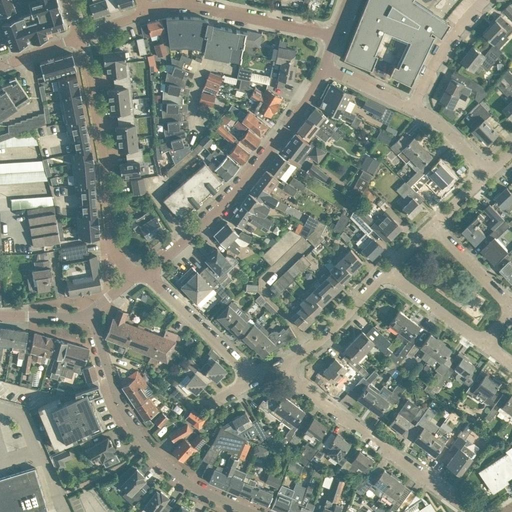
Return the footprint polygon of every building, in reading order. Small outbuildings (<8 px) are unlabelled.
[(0,0),(0,17),(1,21),(1,22),(11,48),(16,46),(17,46),(24,43),(36,38),(37,40),(45,38),(44,38),(47,37),(46,31),(64,26),(63,20),(61,12),(60,12),(59,5),(57,0),(0,0)] [(92,0),(93,3),(90,4),(94,17),(106,12),(109,12),(106,4),(112,2),(110,0),(101,0),(92,0)] [(110,0),(112,2),(117,0),(119,8),(122,7),(134,3),(133,0),(110,0)] [(366,0),(343,58),(371,69),(377,54),(369,51),(370,48),(376,50),(384,31),(409,41),(397,66),(394,64),(389,74),(411,85),(434,35),(430,33),(431,31),(441,37),(450,23),(415,0),(366,0)] [(511,31),(511,25),(508,21),(501,14),(483,32),(490,38),(489,39),(494,44),(494,43),(500,48),(509,38),(507,36),(511,31)] [(207,21),(208,19),(204,18),(197,17),(192,17),(188,17),(183,17),(183,19),(179,19),(178,17),(174,17),(170,17),(166,18),(169,47),(170,46),(170,45),(181,45),(181,46),(182,46),(182,44),(192,45),(192,46),(193,46),(193,45),(204,47),(203,52),(204,53),(204,52),(209,53),(215,54),(215,55),(216,55),(216,54),(223,56),(224,54),(228,55),(227,58),(228,58),(228,57),(236,58),(236,56),(240,57),(240,61),(242,54),(246,32),(236,30),(236,32),(231,31),(231,29),(221,27),(215,26),(212,25),(213,22),(207,21)] [(147,22),(149,32),(150,35),(159,33),(162,40),(166,39),(164,31),(165,31),(161,18),(147,22)] [(259,47),(260,43),(262,34),(247,30),(246,32),(242,54),(251,56),(253,46),(259,47)] [(140,54),(146,53),(143,37),(136,39),(140,54)] [(281,62),(296,65),(296,62),(293,61),(295,50),(285,48),(286,42),(279,40),(275,60),(273,60),(281,62)] [(154,45),(158,56),(167,53),(164,42),(154,45)] [(124,50),(123,50),(121,45),(114,47),(114,51),(103,52),(104,65),(105,64),(125,62),(124,50)] [(487,71),(500,55),(491,48),(485,55),(473,46),(462,60),(474,70),(479,64),(487,71)] [(76,68),(74,61),(72,53),(61,56),(65,71),(65,72),(76,68)] [(192,58),(183,55),(181,54),(179,60),(184,62),(190,64),(192,58)] [(150,66),(156,65),(154,55),(147,56),(150,66)] [(65,72),(65,71),(61,56),(50,59),(55,74),(55,75),(65,72)] [(184,62),(179,60),(171,57),(172,64),(174,65),(182,67),(184,62)] [(55,75),(55,74),(50,59),(39,62),(44,78),(55,75)] [(292,81),(296,65),(281,62),(273,60),(270,76),(252,72),(252,70),(239,67),(237,78),(241,79),(247,81),(250,81),(250,80),(270,85),(283,87),(285,80),(292,81)] [(116,82),(130,80),(128,61),(125,62),(105,64),(106,76),(116,75),(116,82)] [(182,67),(174,65),(165,65),(164,71),(167,71),(165,83),(180,86),(184,87),(186,78),(182,77),(185,69),(182,67)] [(511,84),(511,72),(509,70),(503,75),(504,76),(511,84)] [(207,78),(219,82),(222,77),(210,72),(207,78)] [(79,86),(78,86),(76,75),(55,79),(58,90),(79,86)] [(511,84),(504,76),(497,84),(511,100),(511,101),(504,110),(510,116),(510,115),(511,117),(511,84)] [(30,99),(28,96),(15,77),(9,79),(10,82),(0,86),(0,118),(17,107),(30,99)] [(215,94),(219,82),(207,78),(203,89),(215,94)] [(481,84),(480,83),(471,79),(468,85),(467,85),(453,78),(441,101),(454,108),(460,96),(466,99),(472,88),(478,91),(481,84)] [(250,81),(247,81),(241,79),(238,89),(252,93),(277,107),(279,103),(278,103),(281,97),(266,88),(264,93),(255,87),(254,89),(249,86),(250,81)] [(109,101),(132,99),(130,80),(116,82),(117,88),(108,89),(109,101)] [(180,86),(165,83),(161,82),(161,90),(163,90),(162,102),(166,103),(178,103),(182,103),(183,95),(178,94),(180,86)] [(346,99),(349,100),(352,94),(331,83),(322,99),(342,109),(346,99)] [(60,101),(81,97),(79,86),(58,90),(60,101)] [(274,112),(277,107),(252,93),(238,89),(245,91),(243,95),(257,103),(255,108),(270,117),(273,111),(274,112)] [(215,96),(211,95),(202,92),(199,102),(212,106),(215,96)] [(80,97),(81,97),(60,101),(62,111),(82,107),(80,97)] [(385,107),(367,98),(362,107),(373,113),(371,117),(378,120),(385,107)] [(120,119),(134,118),(132,99),(109,101),(110,114),(120,113),(120,119)] [(355,115),(342,109),(322,99),(318,107),(334,115),(334,114),(350,123),(355,115)] [(177,111),(178,103),(166,103),(166,110),(161,110),(163,122),(167,122),(178,120),(183,120),(182,111),(177,111)] [(472,113),(471,114),(472,115),(473,114),(482,123),(474,130),(478,135),(477,136),(486,145),(488,142),(498,132),(496,129),(495,128),(484,117),(489,112),(482,104),(472,113)] [(70,121),(85,118),(82,107),(62,111),(64,122),(70,121)] [(327,117),(323,114),(315,108),(307,118),(330,136),(335,130),(324,120),(327,117)] [(267,125),(259,119),(254,115),(252,118),(241,109),(236,115),(260,134),(267,125)] [(226,123),(231,116),(226,112),(221,119),(226,123)] [(73,132),(87,130),(85,118),(70,121),(73,132)] [(117,138),(136,136),(134,118),(120,119),(121,125),(116,126),(117,138)] [(326,142),(330,136),(307,118),(297,130),(308,139),(314,132),(326,142)] [(166,142),(182,137),(186,136),(184,128),(179,128),(178,120),(167,122),(168,129),(163,130),(166,142)] [(246,126),(239,120),(235,124),(242,131),(246,126)] [(51,124),(52,133),(62,132),(62,123),(51,124)] [(15,124),(8,125),(8,130),(8,132),(9,138),(12,137),(15,135),(16,135),(15,124)] [(250,153),(238,143),(239,141),(220,124),(215,129),(235,146),(228,153),(241,164),(250,153)] [(74,141),(89,138),(87,130),(73,132),(74,141)] [(260,140),(253,133),(248,130),(240,140),(253,149),(260,140)] [(381,130),(376,138),(388,145),(392,136),(381,130)] [(0,140),(5,139),(9,138),(8,132),(0,134),(0,140)] [(326,152),(315,143),(312,141),(309,144),(295,133),(282,149),(299,163),(306,154),(318,163),(326,152)] [(29,134),(30,144),(38,144),(35,134),(29,134)] [(206,148),(213,140),(207,134),(199,142),(206,148)] [(411,158),(422,147),(414,138),(414,137),(409,142),(402,135),(391,146),(406,162),(411,158)] [(142,147),(137,148),(136,136),(117,138),(117,140),(115,140),(116,146),(118,146),(118,150),(127,150),(128,156),(143,154),(142,147)] [(369,150),(374,140),(369,136),(363,146),(369,150)] [(175,164),(191,150),(188,144),(184,145),(182,137),(166,142),(160,143),(160,149),(156,150),(157,156),(161,156),(160,153),(168,149),(175,164)] [(77,152),(91,149),(89,138),(74,141),(77,152)] [(414,182),(415,181),(423,173),(430,166),(425,161),(432,155),(431,155),(430,155),(422,147),(411,158),(420,167),(419,169),(410,178),(414,182)] [(72,164),(94,160),(91,149),(77,152),(70,153),(72,164)] [(191,150),(175,164),(165,172),(169,177),(197,153),(193,149),(191,150)] [(227,155),(227,156),(220,150),(218,152),(214,149),(211,153),(210,152),(233,173),(239,166),(227,155)] [(226,181),(233,173),(210,152),(206,157),(217,166),(214,170),(226,181)] [(138,162),(143,162),(143,154),(128,156),(129,162),(120,163),(121,176),(140,174),(138,162)] [(290,163),(286,160),(278,154),(267,169),(280,178),(280,177),(285,181),(296,166),(290,163)] [(372,158),(366,169),(373,173),(379,162),(372,158)] [(36,171),(41,170),(45,170),(42,160),(36,161),(36,171)] [(93,161),(94,161),(94,160),(72,164),(73,174),(94,172),(93,161)] [(196,170),(215,191),(217,189),(215,187),(221,181),(205,163),(196,170)] [(328,176),(313,163),(306,171),(323,181),(328,176)] [(436,181),(430,187),(435,192),(452,176),(440,164),(430,174),(436,181)] [(212,193),(215,191),(196,170),(188,178),(204,196),(210,191),(212,193)] [(278,180),(274,177),(266,170),(256,183),(269,193),(274,187),(275,184),(278,180)] [(80,184),(95,183),(94,172),(73,174),(74,185),(80,184)] [(132,186),(144,184),(143,178),(131,180),(132,186)] [(180,185),(198,206),(200,204),(198,201),(204,196),(188,178),(180,185)] [(300,190),(304,185),(292,178),(289,184),(300,190)] [(283,189),(293,195),(297,189),(287,183),(287,182),(283,179),(281,182),(285,185),(283,189)] [(423,199),(410,186),(404,181),(396,189),(408,202),(402,208),(411,217),(422,206),(419,204),(423,199)] [(423,199),(425,201),(430,196),(415,181),(414,182),(410,186),(423,199)] [(81,196),(96,195),(95,183),(80,184),(81,196)] [(272,195),(269,193),(256,183),(250,192),(265,204),(266,201),(274,206),(275,203),(286,209),(289,204),(278,198),(277,200),(271,196),(272,195)] [(144,184),(132,186),(134,195),(146,192),(144,184)] [(196,208),(198,206),(180,185),(171,192),(188,210),(194,205),(196,208)] [(354,187),(349,196),(359,202),(365,192),(354,187)] [(511,192),(507,187),(501,193),(500,192),(494,198),(497,201),(496,201),(503,208),(504,207),(509,211),(511,208),(511,192)] [(182,216),(188,210),(171,192),(163,199),(175,213),(181,220),(184,218),(182,216)] [(270,208),(257,199),(249,193),(241,204),(269,225),(272,221),(264,217),(270,208)] [(82,205),(96,203),(96,195),(81,196),(82,205)] [(384,210),(388,206),(384,202),(380,206),(384,210)] [(98,215),(97,215),(96,203),(82,205),(83,216),(98,215)] [(504,219),(505,219),(489,203),(483,209),(493,219),(488,224),(494,230),(504,219)] [(269,225),(241,204),(230,219),(242,228),(248,220),(255,225),(265,232),(268,229),(269,225)] [(60,242),(55,215),(54,206),(47,207),(41,208),(35,209),(30,210),(27,210),(33,246),(60,242)] [(355,211),(362,218),(367,213),(359,206),(355,211)] [(163,229),(158,220),(155,217),(154,217),(150,209),(147,211),(147,212),(139,217),(130,222),(135,230),(140,227),(148,238),(163,229)] [(355,211),(349,216),(360,227),(360,226),(364,230),(361,233),(363,235),(356,242),(363,249),(361,251),(368,258),(370,256),(371,258),(382,247),(369,234),(373,230),(370,227),(366,223),(362,219),(362,218),(355,211)] [(401,227),(385,211),(370,227),(373,230),(386,243),(387,242),(386,241),(390,237),(391,238),(401,227)] [(478,228),(487,220),(481,213),(464,229),(466,231),(464,232),(469,237),(470,236),(476,242),(484,234),(478,228)] [(329,226),(334,228),(341,232),(349,217),(342,214),(336,224),(331,222),(329,226)] [(77,228),(99,226),(98,215),(83,216),(76,217),(77,228)] [(309,216),(304,224),(314,229),(315,228),(318,223),(319,221),(309,216)] [(495,262),(504,253),(508,249),(497,238),(510,225),(504,219),(494,230),(488,236),(491,240),(482,249),(484,251),(483,252),(488,257),(489,256),(495,262)] [(320,235),(321,233),(326,225),(319,221),(318,223),(315,228),(314,229),(306,237),(311,242),(319,234),(320,235)] [(252,236),(250,235),(241,231),(238,234),(227,222),(213,235),(227,249),(229,248),(231,251),(238,254),(239,251),(235,248),(239,244),(240,245),(242,245),(245,245),(247,244),(248,243),(252,236)] [(306,237),(314,229),(304,224),(299,234),(302,235),(306,237)] [(98,226),(99,226),(77,228),(78,239),(99,237),(98,226)] [(299,234),(293,230),(290,229),(285,234),(294,243),(300,237),(302,235),(299,234)] [(343,231),(340,235),(346,242),(350,238),(343,231)] [(290,248),(294,243),(285,234),(280,238),(290,248)] [(324,239),(320,235),(319,234),(311,242),(315,247),(324,239)] [(285,252),(290,248),(280,238),(276,242),(285,252)] [(281,256),(285,252),(276,242),(271,247),(281,256)] [(100,277),(97,256),(89,257),(86,243),(61,248),(62,279),(65,296),(69,295),(70,296),(101,290),(99,277),(100,277)] [(276,261),(281,256),(271,247),(267,251),(276,261)] [(226,254),(224,256),(217,249),(206,259),(217,271),(213,276),(223,286),(228,282),(232,278),(228,274),(227,272),(232,267),(238,261),(234,257),(226,254)] [(362,261),(355,254),(351,249),(346,254),(343,251),(336,258),(351,273),(353,275),(358,270),(356,268),(362,261)] [(510,260),(501,268),(503,270),(501,272),(506,277),(508,275),(511,280),(511,249),(506,256),(510,260)] [(271,265),(276,261),(267,251),(262,255),(271,265)] [(47,252),(37,254),(35,261),(34,261),(36,270),(32,270),(33,277),(28,278),(30,292),(50,289),(50,284),(55,283),(53,274),(52,274),(51,267),(50,267),(49,259),(48,259),(47,252)] [(312,263),(305,256),(303,254),(298,259),(307,268),(312,263)] [(346,277),(351,273),(336,258),(332,262),(335,264),(330,269),(333,272),(344,284),(349,279),(346,277)] [(293,264),(300,271),(302,273),(307,268),(298,259),(293,264)] [(223,286),(213,276),(205,267),(199,273),(197,271),(192,267),(179,279),(183,284),(181,286),(200,306),(208,298),(204,294),(214,285),(224,296),(221,300),(225,305),(233,297),(223,286)] [(337,290),(344,284),(333,272),(327,277),(325,274),(318,280),(333,295),(332,295),(335,298),(340,293),(337,290)] [(286,288),(290,283),(282,274),(277,279),(286,288)] [(272,284),(281,292),(286,288),(277,279),(272,284)] [(322,305),(332,295),(333,295),(318,280),(308,290),(322,305)] [(317,310),(322,305),(308,290),(302,296),(304,298),(300,303),(303,306),(302,306),(314,318),(319,313),(317,310)] [(240,315),(235,310),(238,308),(231,301),(214,319),(219,324),(222,321),(228,328),(240,315)] [(267,309),(271,305),(266,301),(263,304),(267,309)] [(271,305),(267,309),(272,313),(276,310),(271,305)] [(303,329),(314,318),(302,306),(298,310),(295,307),(288,313),(303,329)] [(159,329),(157,335),(143,329),(144,327),(138,324),(137,327),(124,322),(127,313),(118,309),(114,319),(113,318),(106,338),(150,355),(151,355),(154,347),(157,348),(161,336),(163,337),(165,332),(159,329)] [(399,332),(409,318),(399,310),(389,324),(399,332)] [(239,338),(251,326),(246,321),(249,318),(243,312),(240,315),(228,328),(239,338)] [(405,336),(410,339),(420,326),(409,318),(399,332),(394,338),(400,342),(405,336)] [(251,345),(266,329),(261,325),(259,327),(254,323),(251,326),(239,338),(244,343),(247,340),(251,345)] [(272,351),(296,337),(289,325),(285,330),(283,327),(279,332),(277,331),(274,330),(272,331),(271,332),(270,333),(266,329),(251,345),(263,356),(270,349),(272,351)] [(12,344),(14,329),(0,327),(0,363),(1,364),(4,343),(12,344)] [(24,353),(28,331),(14,329),(12,344),(13,344),(12,350),(18,351),(17,357),(18,357),(17,365),(23,365),(24,353)] [(156,364),(158,358),(167,362),(175,341),(178,335),(165,330),(165,332),(163,337),(161,336),(157,348),(154,347),(151,355),(150,355),(148,361),(156,364)] [(374,343),(369,338),(362,331),(353,340),(365,352),(374,343)] [(50,355),(54,338),(34,332),(32,342),(29,352),(33,353),(32,359),(48,364),(49,357),(50,355)] [(378,339),(381,341),(387,347),(391,343),(382,334),(378,339)] [(426,361),(442,340),(438,337),(436,339),(431,334),(421,347),(426,351),(421,357),(426,361)] [(64,358),(69,343),(54,338),(50,355),(54,356),(50,370),(52,370),(51,375),(50,376),(58,378),(59,374),(64,358)] [(356,361),(365,352),(353,340),(344,350),(350,356),(347,360),(349,362),(363,376),(365,378),(370,374),(356,361)] [(435,384),(447,368),(453,360),(447,355),(451,349),(450,348),(450,349),(444,344),(445,343),(442,340),(426,361),(435,368),(434,369),(437,371),(430,379),(435,384)] [(389,349),(387,347),(381,341),(377,345),(385,353),(389,349)] [(406,354),(412,346),(407,342),(397,357),(397,358),(394,361),(391,359),(391,360),(397,366),(405,356),(406,354)] [(84,365),(88,350),(89,348),(69,343),(64,358),(59,374),(66,376),(68,369),(81,373),(83,368),(83,365),(84,365)] [(414,343),(412,346),(406,354),(411,357),(419,347),(414,343)] [(29,372),(32,355),(24,353),(23,365),(22,371),(29,372)] [(215,381),(220,376),(226,370),(210,355),(206,361),(207,362),(200,369),(198,367),(196,366),(198,364),(190,357),(186,363),(205,383),(206,384),(212,380),(209,378),(211,377),(215,381)] [(468,385),(469,382),(475,374),(471,371),(474,366),(462,357),(454,367),(458,370),(455,376),(456,379),(461,382),(462,381),(468,385)] [(349,362),(344,367),(335,359),(323,371),(334,381),(336,380),(337,381),(344,374),(345,374),(347,373),(350,375),(351,374),(354,376),(347,383),(352,388),(358,381),(363,376),(349,362)] [(396,368),(397,366),(391,360),(383,369),(385,371),(396,368)] [(205,383),(186,363),(186,364),(184,362),(182,364),(185,366),(183,370),(187,374),(180,381),(177,379),(174,385),(185,396),(191,392),(189,390),(191,389),(195,393),(205,383)] [(86,381),(97,378),(93,364),(83,368),(86,381)] [(434,397),(452,371),(447,368),(435,384),(432,387),(428,393),(434,397)] [(373,369),(367,379),(372,382),(378,372),(373,369)] [(145,382),(144,381),(137,370),(129,376),(121,381),(123,385),(122,386),(127,394),(140,384),(140,385),(145,382)] [(487,404),(489,402),(495,395),(491,392),(496,386),(497,387),(498,386),(500,382),(493,378),(492,379),(485,374),(477,386),(473,382),(465,391),(471,395),(481,403),(482,401),(487,404)] [(368,406),(378,393),(380,390),(370,383),(370,382),(365,378),(363,376),(358,381),(351,389),(360,395),(357,398),(368,406)] [(155,395),(148,392),(151,389),(145,382),(140,385),(140,384),(127,394),(135,406),(149,397),(155,395)] [(395,401),(405,388),(398,383),(391,393),(382,387),(380,390),(378,393),(368,406),(378,414),(390,397),(395,401)] [(428,393),(432,387),(428,383),(423,389),(428,393)] [(91,397),(101,394),(98,385),(74,393),(75,397),(60,403),(59,399),(38,408),(55,449),(104,428),(91,397)] [(282,397),(276,392),(277,392),(276,392),(274,394),(273,394),(271,396),(272,397),(271,398),(269,396),(270,396),(269,396),(265,401),(263,399),(259,404),(268,412),(272,408),(284,417),(294,403),(283,395),(282,397)] [(511,415),(511,414),(511,393),(502,407),(511,415)] [(145,420),(153,415),(158,411),(149,397),(135,406),(145,420)] [(425,410),(427,407),(423,405),(421,408),(408,399),(398,412),(390,423),(402,432),(413,417),(418,421),(425,410)] [(298,419),(300,417),(304,411),(294,403),(284,417),(293,424),(284,436),(285,438),(275,450),(281,453),(289,441),(302,423),(298,419)] [(495,403),(487,413),(487,414),(492,417),(500,406),(495,403)] [(192,408),(184,419),(198,429),(206,418),(197,412),(192,408)] [(423,424),(430,414),(425,410),(418,421),(423,424)] [(457,423),(461,416),(453,411),(448,417),(457,423)] [(154,421),(161,427),(169,418),(162,412),(154,421)] [(267,437),(264,431),(261,427),(256,419),(251,422),(245,412),(232,419),(233,420),(221,427),(246,440),(258,433),(262,440),(267,437)] [(451,447),(469,421),(461,416),(457,423),(448,436),(445,434),(441,439),(434,434),(425,447),(434,454),(434,455),(444,442),(451,447)] [(314,454),(321,444),(323,442),(317,438),(323,430),(325,431),(326,429),(325,429),(328,426),(321,421),(320,422),(313,417),(307,426),(302,423),(289,441),(296,445),(303,436),(308,439),(295,457),(303,462),(306,464),(314,454)] [(459,474),(475,452),(463,444),(465,441),(465,440),(474,425),(469,421),(451,447),(450,449),(455,453),(447,465),(459,474)] [(198,435),(191,443),(185,438),(184,438),(182,436),(186,433),(182,427),(170,434),(173,441),(174,441),(178,445),(173,451),(183,460),(190,452),(192,454),(196,449),(197,449),(205,441),(198,435)] [(225,488),(230,476),(234,468),(237,460),(246,440),(221,427),(220,427),(202,459),(208,462),(202,476),(209,482),(225,488)] [(425,447),(434,434),(424,427),(414,440),(414,441),(415,440),(425,447)] [(272,434),(271,432),(269,428),(264,431),(267,437),(272,434)] [(342,466),(346,459),(341,455),(349,444),(336,434),(326,448),(321,444),(314,454),(319,458),(324,452),(342,466)] [(109,440),(108,437),(85,450),(92,461),(100,457),(105,466),(120,460),(115,453),(113,454),(111,450),(114,448),(113,446),(110,439),(109,440)] [(244,442),(241,450),(247,452),(250,445),(244,442)] [(256,445),(255,454),(266,455),(267,447),(256,445)] [(68,449),(51,456),(57,469),(65,466),(63,461),(72,458),(68,449)] [(369,463),(371,464),(372,463),(371,463),(374,460),(367,455),(366,456),(359,451),(353,459),(349,456),(347,459),(346,459),(342,466),(339,469),(351,478),(359,466),(365,470),(369,463)] [(511,461),(507,454),(480,472),(493,491),(503,485),(501,482),(511,475),(511,461)] [(303,466),(300,464),(291,459),(287,468),(298,474),(301,470),(303,466)] [(320,479),(324,470),(315,466),(311,475),(320,479)] [(48,511),(35,467),(0,477),(0,511),(48,511)] [(243,481),(246,473),(234,468),(230,476),(225,488),(238,494),(243,481)] [(143,482),(145,480),(142,477),(144,476),(137,469),(121,485),(127,490),(123,495),(133,505),(138,500),(145,493),(149,489),(143,482)] [(381,495),(394,478),(384,470),(385,470),(384,469),(378,478),(371,473),(366,479),(359,490),(363,493),(372,482),(379,487),(375,492),(380,496),(381,495)] [(281,479),(270,474),(268,473),(264,482),(267,483),(278,487),(281,479)] [(343,481),(334,478),(334,477),(326,474),(322,485),(330,488),(321,511),(339,511),(341,507),(335,504),(333,510),(330,508),(332,500),(337,502),(343,481)] [(272,493),(257,487),(254,486),(255,481),(249,478),(247,483),(243,481),(238,494),(267,506),(271,497),(272,493)] [(359,490),(366,479),(365,478),(362,482),(358,480),(354,486),(356,488),(359,490)] [(388,511),(394,511),(411,489),(404,484),(403,485),(394,478),(381,495),(393,504),(387,511),(388,511)] [(307,487),(306,487),(296,483),(290,497),(291,498),(285,511),(298,511),(299,511),(307,487)] [(311,511),(314,505),(308,502),(313,486),(308,484),(306,487),(307,487),(299,511),(298,511),(311,511)] [(97,486),(70,497),(75,511),(85,511),(81,500),(100,492),(97,486)] [(423,498),(416,493),(411,489),(394,511),(435,511),(430,503),(429,503),(423,498)] [(168,511),(169,511),(162,506),(169,497),(161,491),(160,492),(156,490),(150,498),(144,506),(151,511),(150,511),(168,511)] [(285,511),(291,498),(290,497),(278,492),(271,508),(281,511),(285,511)]
